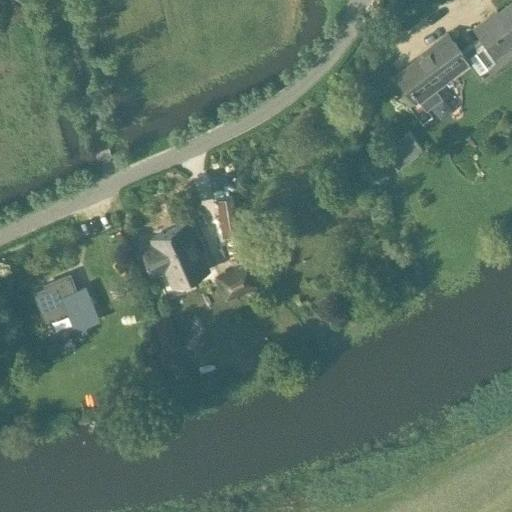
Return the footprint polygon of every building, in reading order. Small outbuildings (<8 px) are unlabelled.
[(511,0),(473,30),(479,38),(480,40),(465,51),(472,61),(468,63),(481,80),(511,56),(511,0)] [(412,101),(417,98),(419,96),(417,92),(464,57),(449,37),(395,78),(412,101)] [(187,223),(152,239),(155,245),(143,251),(154,273),(159,271),(167,271),(173,285),(208,269),(187,223)] [(250,260),(248,261),(214,276),(225,300),(261,285),(250,260)] [(46,288),(35,293),(45,318),(70,308),(78,328),(98,320),(85,287),(76,291),(69,274),(45,284),(46,288)] [(181,347),(169,314),(153,319),(164,352),(181,347)] [(160,350),(155,338),(146,341),(150,353),(160,350)]
